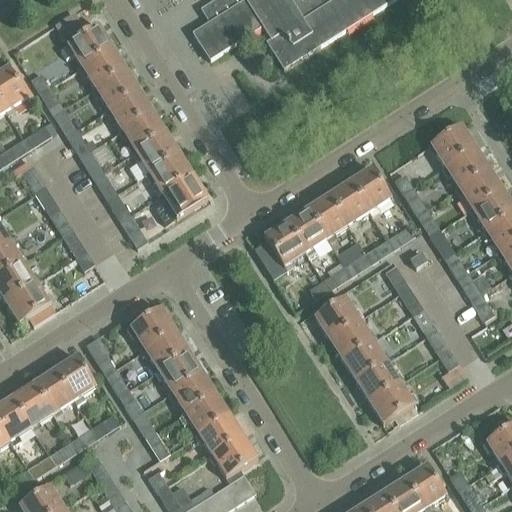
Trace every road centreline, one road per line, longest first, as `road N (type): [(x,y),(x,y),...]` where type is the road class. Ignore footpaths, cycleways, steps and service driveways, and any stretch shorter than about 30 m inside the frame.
road 1 (residential): [(246,220),(511,58)]
road 2 (residential): [(315,502),(164,273)]
road 3 (residential): [(246,220),(106,0)]
road 4 (residential): [(315,502),(511,378)]
road 5 (residential): [(0,376),(164,273)]
